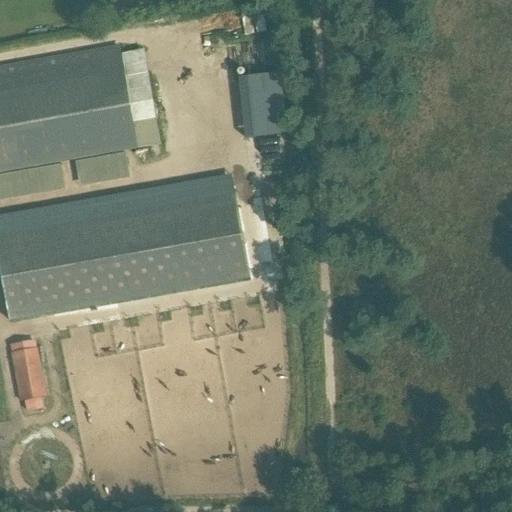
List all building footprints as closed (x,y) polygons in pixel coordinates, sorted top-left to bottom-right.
[(0,178),(139,153),(119,48),(0,69),(0,178)] [(242,142),(290,137),(283,73),(235,78),(242,142)] [(127,158),(77,167),(80,183),(130,174),(127,158)] [(62,169),(0,180),(0,197),(65,186),(62,169)] [(233,176),(0,217),(0,264),(10,322),(251,279),(244,243),(243,233),(236,196),(233,176)] [(37,341),(11,347),(12,355),(11,355),(21,404),(34,401),(47,399),(38,349),(37,341)]
